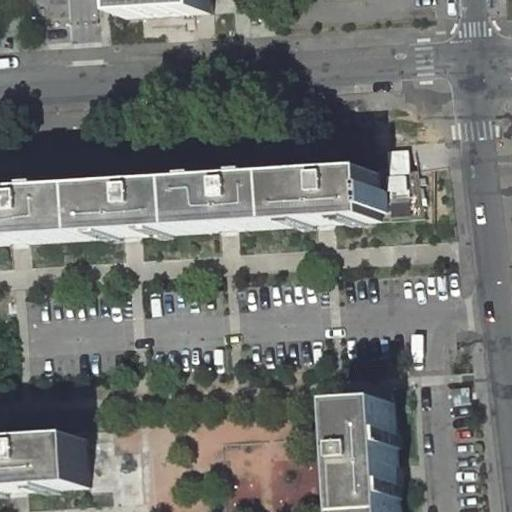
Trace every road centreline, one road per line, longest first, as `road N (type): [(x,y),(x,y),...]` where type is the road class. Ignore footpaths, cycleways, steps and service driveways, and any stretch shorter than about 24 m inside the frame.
road 1 (unclassified): [(0,92),(475,59)]
road 2 (residential): [(475,59),(473,131),(511,452)]
